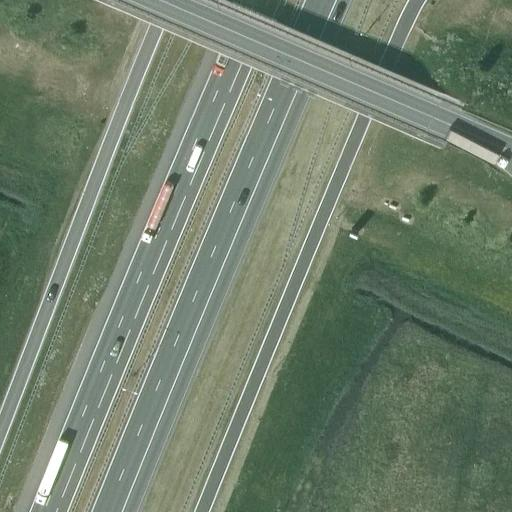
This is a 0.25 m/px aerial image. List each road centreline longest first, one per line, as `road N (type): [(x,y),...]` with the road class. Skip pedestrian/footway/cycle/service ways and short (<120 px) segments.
road 1 (motorway): [(259,0),(39,511)]
road 2 (motorway): [(115,511),(325,0)]
road 3 (motorway): [(204,511),(413,0)]
road 4 (motorway): [(169,0),(0,431)]
road 5 (secondary): [(159,0),(478,135)]
